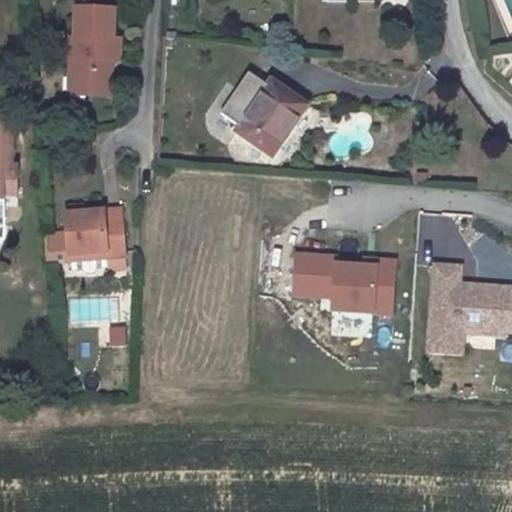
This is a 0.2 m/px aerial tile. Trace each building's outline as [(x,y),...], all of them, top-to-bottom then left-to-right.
[(113,36),(114,11),(85,10),(83,34),(80,34),(79,72),(81,72),(83,72),(84,73),(86,73),(88,74),(89,75),(91,76),(93,77),(94,78),(95,79),(92,96),(109,97),(112,60),(119,61),(121,36),(113,36)] [(252,73),(222,114),(241,128),(238,132),(271,156),(308,106),(274,82),(271,87),(252,73)] [(0,110),(0,132),(11,134),(13,112),(0,110)] [(0,198),(10,200),(14,167),(8,167),(11,134),(0,132),(0,198)] [(121,253),(119,204),(63,207),(64,227),(44,228),(46,256),(68,254),(68,263),(81,263),(89,269),(99,269),(105,261),(119,260),(118,253),(121,253)] [(392,313),(396,261),(377,260),(377,267),(363,266),(337,264),(337,257),(296,254),(293,293),(333,296),(332,309),(392,313)] [(511,330),(511,291),(511,287),(475,284),(474,292),(459,291),(459,283),(460,266),(435,264),(431,322),(446,323),(446,329),(463,331),(508,334),(508,330),(511,330)] [(474,292),(475,284),(459,283),(459,291),(474,292)] [(461,350),(463,331),(446,329),(446,323),(431,322),(429,348),(461,350)]
